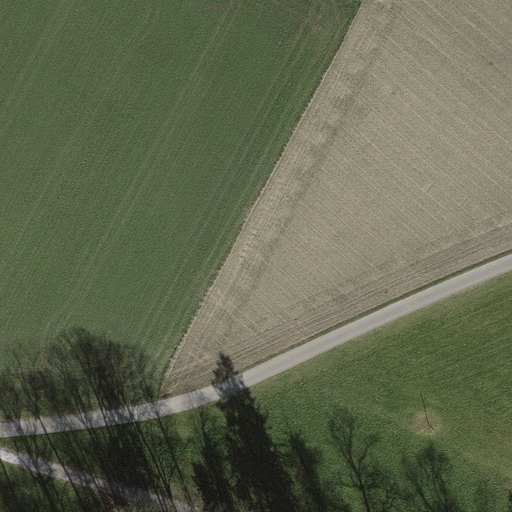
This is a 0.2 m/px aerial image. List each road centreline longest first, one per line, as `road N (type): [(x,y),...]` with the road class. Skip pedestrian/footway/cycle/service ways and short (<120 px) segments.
road 1 (track): [(0,432),(181,410),(511,266)]
road 2 (track): [(0,455),(193,511)]
